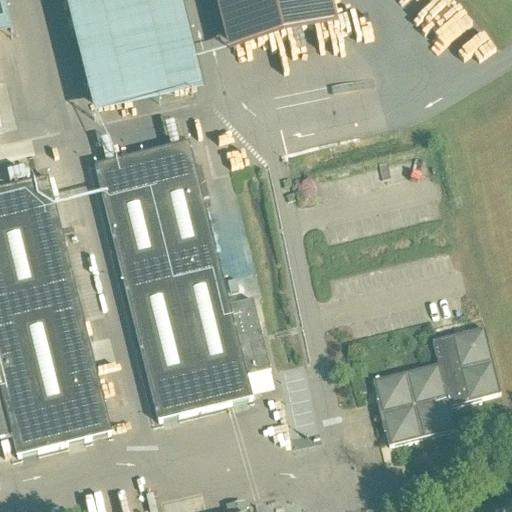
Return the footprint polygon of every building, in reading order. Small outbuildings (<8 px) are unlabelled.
[(201,92),(177,0),(68,0),(99,118),(201,92)] [(331,28),(324,0),(221,0),(234,52),(331,28)] [(188,149),(94,172),(158,428),(252,404),(247,382),(270,376),(252,305),(229,311),(188,149)] [(0,442),(11,440),(17,463),(111,439),(48,183),(0,195),(0,442)] [(236,284),(227,286),(230,298),(239,296),(236,284)] [(372,387),(389,453),(455,436),(449,413),(500,400),(484,334),(432,347),(438,370),(372,387)]
